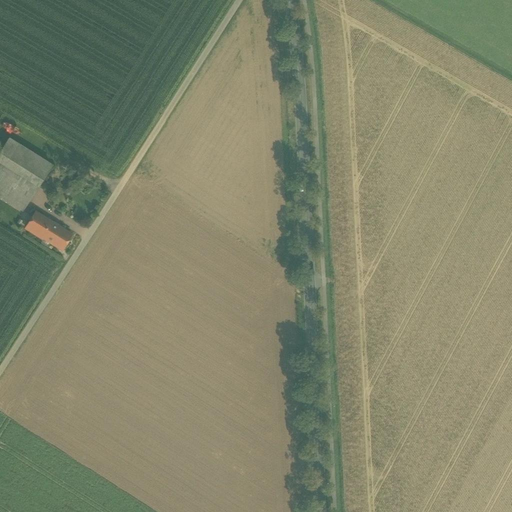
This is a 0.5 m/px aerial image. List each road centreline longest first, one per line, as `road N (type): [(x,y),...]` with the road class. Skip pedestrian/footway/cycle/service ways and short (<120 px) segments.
road 1 (residential): [(239,0),(0,368)]
road 2 (secondary): [(314,391),(287,0)]
road 3 (track): [(511,78),(375,0)]
road 4 (secondary): [(322,511),(314,391)]
road 5 (secondary): [(314,391),(318,511)]
